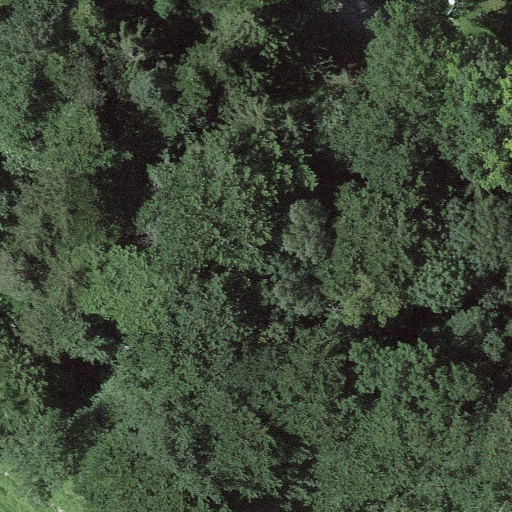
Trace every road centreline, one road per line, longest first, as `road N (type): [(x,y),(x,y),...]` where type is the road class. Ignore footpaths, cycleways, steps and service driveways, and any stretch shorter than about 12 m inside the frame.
road 1 (track): [(0,408),(187,511)]
road 2 (track): [(511,121),(342,0)]
